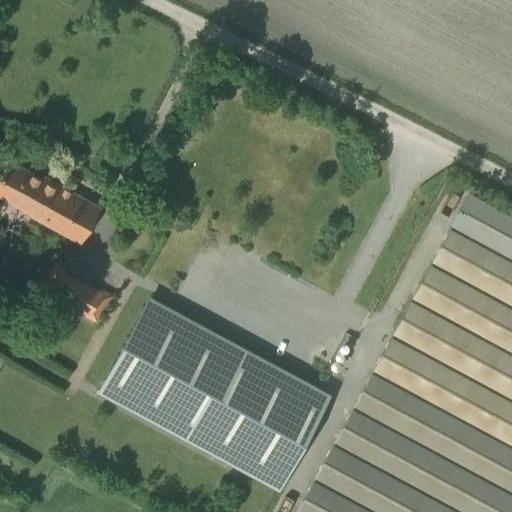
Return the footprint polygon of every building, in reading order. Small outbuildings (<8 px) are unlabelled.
[(272,253),(340,121),(304,103),(236,234),(272,253)] [(348,128),(323,170),(335,177),(360,135),(348,128)] [(358,186),(368,165),(356,159),(347,180),(358,186)] [(21,211),(79,243),(99,207),(45,177),(44,180),(10,161),(0,179),(0,196),(22,209),(21,211)] [(511,511),(511,218),(466,194),(295,511),(511,511)] [(91,248),(87,258),(110,267),(115,257),(91,248)] [(38,292),(57,302),(71,276),(66,273),(65,269),(54,263),(38,292)] [(97,290),(92,287),(77,313),(96,324),(112,295),(101,289),(97,290)] [(101,389),(278,484),(326,397),(149,301),(101,389)]
